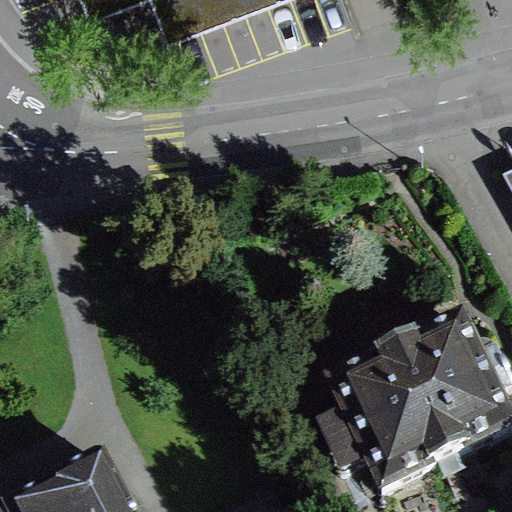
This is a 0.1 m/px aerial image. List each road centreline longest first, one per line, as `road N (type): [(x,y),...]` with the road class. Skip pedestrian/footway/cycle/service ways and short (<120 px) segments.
road 1 (residential): [(424,107),(164,145),(74,148),(0,137)]
road 2 (residential): [(511,263),(424,107)]
